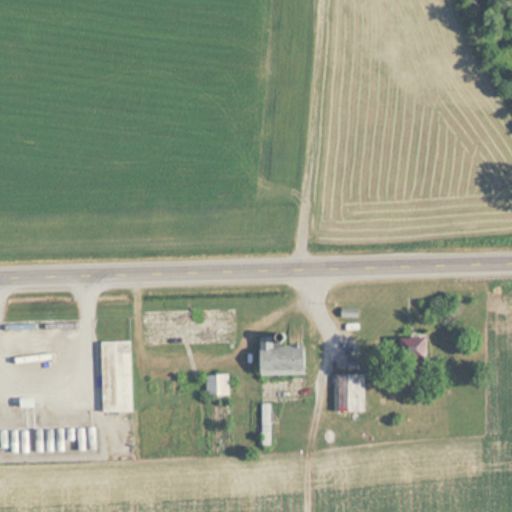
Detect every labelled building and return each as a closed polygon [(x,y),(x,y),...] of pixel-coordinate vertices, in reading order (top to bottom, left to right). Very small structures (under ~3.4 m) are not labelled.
[(391,336),(391,360),(424,360),(423,336),(391,336)] [(95,341),(96,412),(127,411),(126,340),(95,341)] [(248,349),(248,375),(301,374),(300,348),(248,349)] [(332,373),(332,411),(363,411),(363,373),(332,373)] [(225,395),(225,374),(202,374),(202,395),(225,395)] [(268,444),(268,405),(257,405),(258,444),(268,444)]
